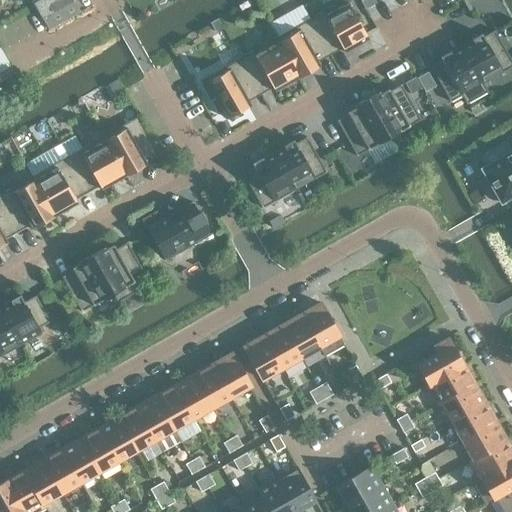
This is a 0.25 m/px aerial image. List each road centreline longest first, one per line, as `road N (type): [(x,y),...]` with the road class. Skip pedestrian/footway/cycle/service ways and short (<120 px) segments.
road 1 (residential): [(275,294),(0,449)]
road 2 (residential): [(479,320),(428,225),(409,219),(275,294)]
road 3 (residential): [(444,32),(204,167)]
road 4 (residential): [(204,167),(0,282)]
road 5 (residential): [(204,167),(275,294)]
